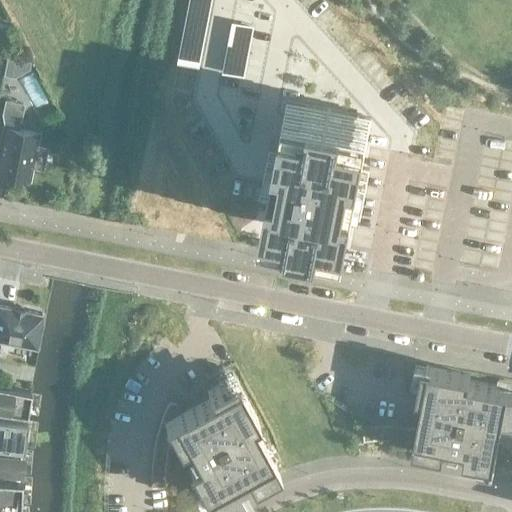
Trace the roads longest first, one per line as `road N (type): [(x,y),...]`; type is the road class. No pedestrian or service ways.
road 1 (unclassified): [(511,344),(0,246)]
road 2 (residential): [(511,499),(395,479),(334,480),(251,511)]
